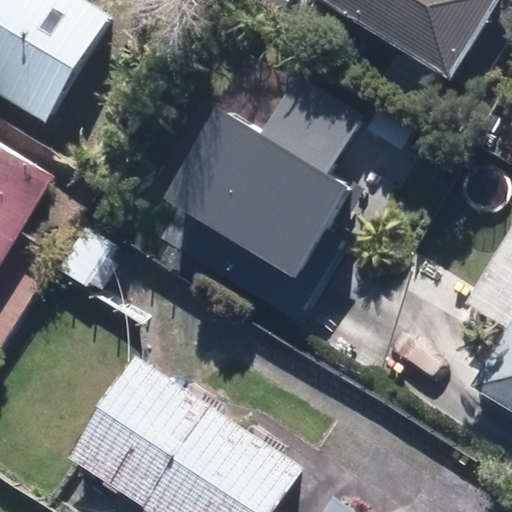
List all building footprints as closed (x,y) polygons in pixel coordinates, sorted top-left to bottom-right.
[(84,0),(0,0),(0,94),(55,126),(117,18),(84,0)] [(295,0),(243,0),(281,23),(295,0)] [(312,0),(456,87),(509,0),(312,0)] [(150,233),(299,324),(374,204),(337,181),(372,124),(300,80),(264,138),(224,113),(150,233)] [(0,276),(60,179),(0,142),(0,276)] [(511,323),(472,388),(511,412),(511,323)] [(284,511),(310,473),(138,360),(70,463),(76,467),(48,511),(49,511),(348,511),(334,503),(328,511),(284,511)]
